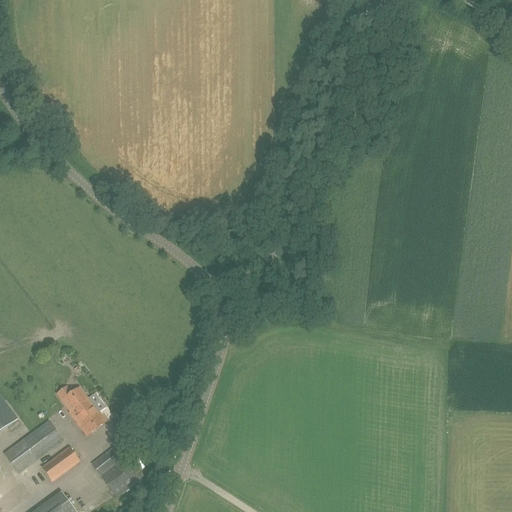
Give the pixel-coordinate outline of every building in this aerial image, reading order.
[(79,389),(71,395),(66,389),(58,395),(71,412),(69,413),(87,437),(105,423),(98,413),(101,411),(96,404),(92,407),(90,403),(88,400),(87,401),(79,389)] [(0,432),(17,420),(0,397),(0,432)] [(18,474),(63,442),(49,423),(4,455),(18,474)] [(116,498),(144,477),(119,445),(92,466),(116,498)] [(61,476),(79,462),(70,449),(51,463),(61,476)] [(74,511),(61,493),(36,511),(74,511)]
